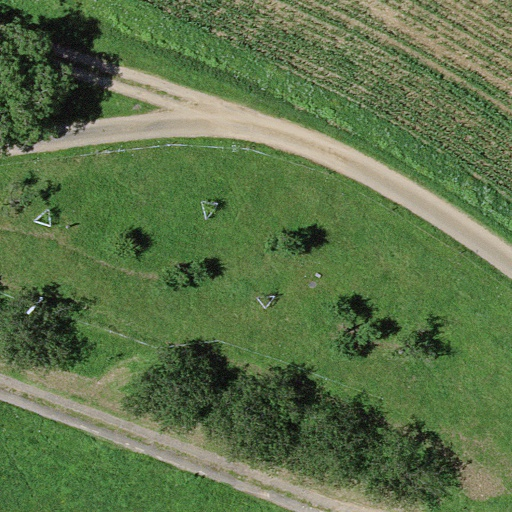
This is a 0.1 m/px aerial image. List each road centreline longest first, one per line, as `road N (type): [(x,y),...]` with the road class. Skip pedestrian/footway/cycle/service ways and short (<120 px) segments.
road 1 (unclassified): [(511,265),(359,170),(0,43)]
road 2 (track): [(311,511),(0,385)]
road 3 (track): [(222,121),(0,150)]
